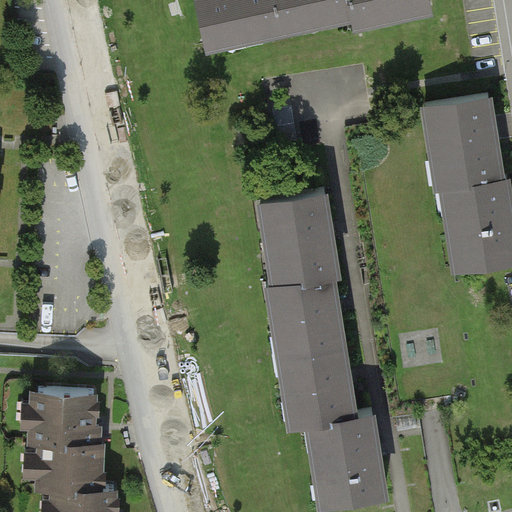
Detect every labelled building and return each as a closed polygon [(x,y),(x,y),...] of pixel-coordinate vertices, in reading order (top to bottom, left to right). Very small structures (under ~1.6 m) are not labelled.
[(199,0),(209,43),(355,11),(357,20),(432,3),(430,0),(199,0)] [(489,94),(418,105),(431,190),(435,189),(502,179),(489,94)] [(511,211),(507,178),(502,179),(435,189),(448,274),(511,263),(511,211)] [(263,282),(330,272),(337,271),(324,191),(250,203),(263,282)] [(258,283),(269,356),(342,345),(330,272),(263,282),(258,283)] [(511,381),(495,282),(387,291),(423,511),(491,511),(511,507),(511,381)] [(342,345),(269,356),(281,429),(298,426),(353,418),(342,345)] [(95,393),(28,391),(26,445),(32,445),(31,494),(42,495),(100,496),(102,447),(93,447),(94,425),(95,393)] [(370,415),(353,418),(298,426),(311,510),(383,498),(370,415)] [(41,511),(111,511),(112,497),(100,496),(42,495),(41,511)]
